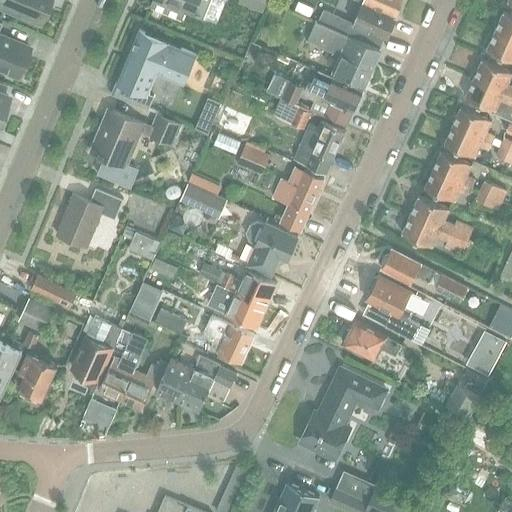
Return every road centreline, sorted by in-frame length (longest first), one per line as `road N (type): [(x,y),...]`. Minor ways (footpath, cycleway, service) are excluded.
road 1 (residential): [(58,456),(244,432),(445,0)]
road 2 (residential): [(0,217),(89,0)]
